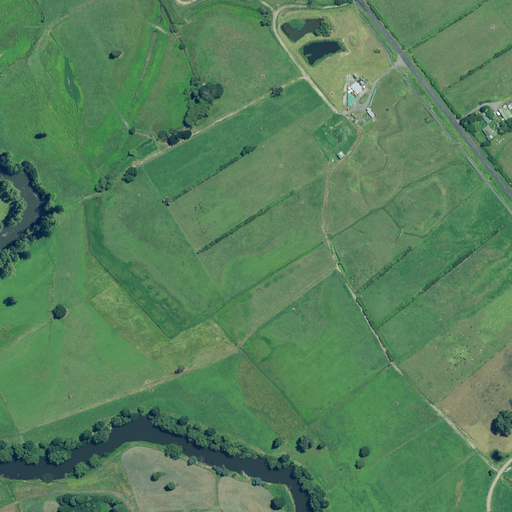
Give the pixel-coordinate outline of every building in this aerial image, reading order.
[(357,82),(351,87),(359,95),(364,90),(357,82)] [(511,116),(511,113),(506,105),(499,110),(506,121),(511,116)] [(376,116),(370,108),(368,109),(369,111),(368,112),(373,119),(376,116)] [(491,117),(486,112),(481,115),(488,124),(493,120),(491,117)] [(493,132),(489,126),(483,130),(487,136),(490,140),(497,134),(495,131),(493,132)]
